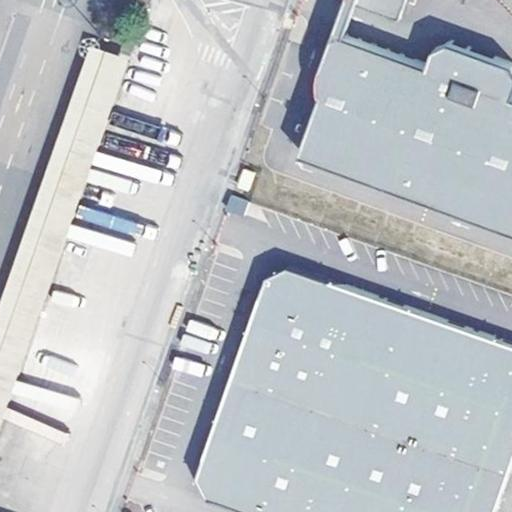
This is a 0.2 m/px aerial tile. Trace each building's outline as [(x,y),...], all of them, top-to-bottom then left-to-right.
[(410,0),(351,0),(350,2),(357,10),(401,26),(410,0)] [(318,96),(297,156),(511,231),(511,98),(510,97),(511,91),(511,73),(508,65),(444,43),(429,50),(423,68),(338,38),(327,69),(317,70),(315,81),(316,90),(318,96)] [(92,53),(0,318),(0,441),(129,66),(92,53)] [(252,174),(242,171),(236,189),(246,192),(252,174)] [(246,204),(229,198),(224,211),(242,217),(246,204)] [(199,476),(209,498),(248,511),(495,511),(511,465),(511,343),(291,266),(270,276),(199,476)]
